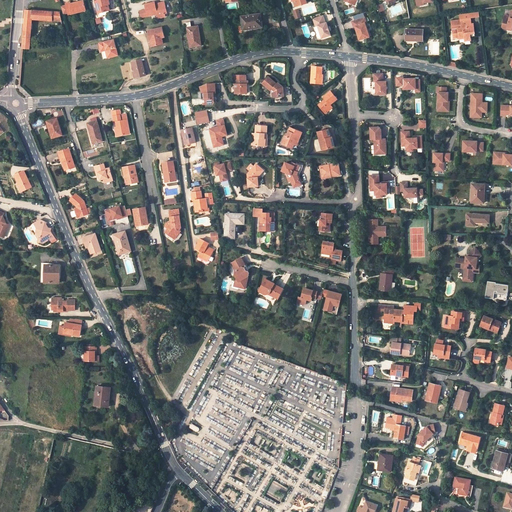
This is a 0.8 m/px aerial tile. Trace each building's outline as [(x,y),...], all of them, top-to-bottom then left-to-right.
[(70,14),(87,10),(84,0),(72,3),(71,2),(67,3),(67,4),(62,6),(64,14),(69,12),(70,14)] [(99,0),(97,1),(100,12),(110,10),(110,9),(114,8),(113,3),(114,2),(113,0),(99,0)] [(156,2),(147,4),(148,9),(141,11),(143,17),(149,16),(150,16),(159,14),(160,18),(167,17),(166,13),(168,13),(166,2),(156,4),(156,2)] [(54,12),(27,10),(26,10),(24,37),(31,37),(33,19),(53,21),(54,12)] [(509,27),(511,28),(511,10),(510,10),(509,17),(504,16),(503,26),(504,28),(508,29),(509,27)] [(61,12),(54,12),(53,21),(62,22),(61,12)] [(260,14),(241,16),(243,29),(262,27),(260,14)] [(317,26),(321,38),(331,35),(327,22),(326,23),(324,16),(314,19),(313,19),(316,26),(317,26)] [(370,36),(366,24),(366,23),(367,23),(365,18),(353,22),(355,27),(356,26),(361,39),(370,36)] [(471,36),(470,33),(475,33),(474,24),(472,24),(471,20),(462,21),(462,20),(453,21),(454,35),(457,37),(460,37),(460,39),(466,38),(466,40),(471,40),(471,36)] [(190,22),(185,23),(185,28),(187,27),(191,47),(201,45),(200,36),(198,37),(196,26),(191,27),(190,22)] [(153,39),(155,46),(164,44),(163,38),(166,37),(164,28),(150,31),(152,39),(153,39)] [(424,30),(406,29),(406,40),(423,41),(424,30)] [(115,39),(100,43),(102,51),(107,50),(109,49),(111,57),(119,55),(115,39)] [(142,59),(132,62),(134,70),(136,70),(138,77),(146,75),(142,59)] [(322,68),(312,67),(309,83),(319,84),(320,76),(321,76),(322,68)] [(383,82),(383,74),(373,74),(374,82),(376,82),(377,95),(387,94),(386,81),(383,82)] [(246,75),(235,75),(235,84),(235,93),(247,93),(247,84),(246,84),(246,80),(246,75)] [(276,84),(268,76),(264,80),(262,83),(272,92),(272,97),(277,98),(277,95),(283,95),(283,87),(277,83),(276,84)] [(412,89),(416,89),(416,92),(420,92),(420,80),(416,80),(416,78),(404,79),(404,78),(397,78),(397,86),(404,85),(404,89),(407,89),(408,90),(408,91),(409,91),(410,91),(411,91),(412,91),(412,90),(412,89)] [(215,92),(215,83),(208,84),(201,87),(203,93),(204,93),(204,98),(203,98),(203,104),(212,103),(216,99),(216,97),(215,96),(213,96),(213,93),(215,92)] [(448,101),(449,93),(447,93),(447,88),(437,87),(437,92),(439,93),(438,101),(441,101),(440,109),(449,109),(450,101),(448,101)] [(337,98),(330,90),(323,96),(326,99),(318,105),(324,113),(332,107),(330,104),(337,98)] [(490,111),(490,104),(485,104),(485,101),(483,101),(483,95),(474,95),(473,118),(484,119),(485,113),(485,111),(490,111)] [(449,111),(449,109),(440,109),(441,101),(438,101),(438,111),(449,111)] [(511,107),(501,107),(500,117),(505,118),(505,116),(511,116),(511,107)] [(129,134),(127,120),(121,122),(120,116),(121,116),(120,110),(113,112),(114,123),(116,123),(117,129),(116,130),(117,136),(129,134)] [(207,110),(196,113),(199,124),(209,122),(207,110)] [(62,135),(57,119),(47,121),(52,138),(62,135)] [(102,141),(97,121),(88,123),(93,143),(102,141)] [(223,145),(221,136),(226,135),(224,125),(218,127),(210,129),(214,147),(223,145)] [(267,126),(256,125),(256,133),(255,138),(254,138),(253,145),(265,146),(265,139),(264,139),(264,134),(266,134),(267,126)] [(193,126),(182,129),(184,139),(186,139),(187,143),(187,144),(196,142),(193,126)] [(379,127),(370,128),(370,140),(374,140),(374,145),(377,145),(377,154),(386,154),(385,139),(381,139),(381,129),(379,127)] [(302,133),(291,128),(286,136),(282,143),(292,148),(294,145),(296,141),(298,142),(302,133)] [(330,138),(328,129),(318,132),(322,150),(331,148),(329,138),(330,138)] [(409,132),(401,132),(402,144),(404,144),(406,146),(406,149),(407,149),(407,150),(408,150),(408,151),(409,151),(410,151),(411,151),(412,150),(412,149),(413,149),(422,148),(421,136),(413,137),(413,138),(410,138),(409,132)] [(482,152),(482,143),(477,143),(477,142),(463,141),(463,152),(476,153),(477,151),(482,152)] [(75,167),(69,149),(59,152),(62,162),(64,161),(67,170),(75,167)] [(442,171),(442,161),(449,161),(449,153),(433,154),(433,163),(434,163),(435,171),(442,171)] [(503,165),(503,163),(495,162),(496,153),(494,153),(493,165),(503,165)] [(511,167),(511,155),(504,155),(504,154),(496,153),(495,162),(503,163),(503,165),(511,166),(511,167)] [(174,161),(163,163),(164,172),(166,171),(167,182),(176,180),(174,161)] [(299,166),(292,163),(291,165),(285,162),(282,171),(287,173),(291,174),(291,176),(291,177),(289,178),(290,182),(293,189),(300,186),(297,175),(300,176),(301,173),(299,173),(301,168),(303,168),(303,166),(300,165),(299,166)] [(323,178),(341,174),(337,162),(319,167),(323,178)] [(231,171),(230,164),(220,165),(216,166),(215,166),(217,176),(220,175),(221,182),(228,180),(226,172),(231,171)] [(100,176),(100,179),(101,181),(104,180),(104,182),(113,180),(111,172),(106,173),(106,171),(104,165),(95,168),(97,177),(100,176)] [(135,165),(123,168),(125,176),(127,175),(129,184),(138,182),(135,165)] [(257,165),(249,174),(248,185),(258,185),(258,175),(260,174),(261,175),(264,171),(257,165)] [(28,180),(24,171),(15,175),(19,183),(22,191),(30,188),(27,180),(28,180)] [(389,188),(388,182),(383,182),(383,184),(379,184),(379,175),(370,175),(370,187),(375,187),(375,190),(375,195),(376,195),(377,195),(377,196),(377,197),(378,197),(379,197),(380,197),(381,197),(381,196),(382,195),(387,194),(387,188),(389,188)] [(407,183),(401,183),(401,191),(405,191),(405,198),(409,198),(409,199),(410,200),(411,200),(412,200),(413,199),(414,197),(417,197),(417,196),(423,195),(423,190),(417,190),(417,189),(408,189),(407,183)] [(485,185),(472,184),(471,202),(481,203),(482,191),(485,191),(485,185)] [(195,201),(196,212),(203,211),(203,210),(204,209),(208,209),(207,203),(207,199),(202,200),(201,192),(192,193),(193,201),(195,201)] [(84,201),(77,194),(71,200),(76,206),(77,208),(75,208),(78,217),(88,214),(84,201)] [(145,207),(134,209),(135,218),(137,217),(139,226),(148,224),(145,207)] [(128,218),(125,208),(120,209),(120,208),(106,211),(108,221),(117,219),(122,218),(122,219),(128,218)] [(271,221),(272,212),(263,212),(263,208),(253,208),(253,216),(261,216),(261,223),(260,224),(260,227),(266,227),(266,230),(274,230),(274,221),(271,221)] [(179,209),(170,211),(171,222),(170,223),(168,222),(165,226),(168,228),(166,232),(174,239),(180,231),(179,230),(181,228),(179,209)] [(6,223),(2,216),(3,214),(0,212),(0,236),(4,237),(8,224),(6,223)] [(329,224),(329,222),(330,222),(332,222),(333,214),(322,213),(322,219),(321,219),(319,230),(324,231),(325,229),(330,230),(330,224),(329,224)] [(244,214),(226,214),(225,238),(234,239),(235,224),(244,224),(244,214)] [(489,215),(467,214),(467,226),(475,226),(475,222),(489,223),(489,215)] [(47,222),(40,220),(33,223),(37,229),(41,236),(39,237),(38,240),(38,241),(41,242),(42,244),(48,241),(50,241),(55,239),(50,231),(49,231),(48,230),(48,228),(46,225),(47,222)] [(377,220),(368,220),(368,244),(378,244),(378,236),(386,236),(386,227),(378,227),(377,220)] [(131,251),(125,231),(114,235),(116,245),(119,244),(122,253),(131,251)] [(210,232),(211,240),(219,239),(217,231),(210,232)] [(101,250),(96,234),(84,238),(87,247),(89,247),(93,246),(95,252),(101,250)] [(196,249),(201,251),(198,256),(204,260),(205,258),(208,260),(212,253),(205,249),(206,248),(209,244),(201,239),(196,249)] [(322,252),(332,253),(332,255),(332,256),(332,259),(342,260),(343,251),(336,251),(334,247),(334,243),(324,242),(322,252)] [(463,279),(472,280),(473,273),(474,269),(476,269),(476,265),(477,257),(481,255),(475,248),(470,252),(469,257),(469,258),(468,260),(465,259),(456,258),(455,268),(464,269),(463,279)] [(237,270),(239,274),(238,279),(240,279),(240,282),(246,283),(249,275),(248,273),(249,272),(250,271),(248,269),(247,269),(244,266),(245,264),(240,258),(231,264),(236,270),(237,270)] [(60,283),(60,265),(50,265),(46,265),(45,282),(60,283)] [(389,290),(390,282),(391,282),(392,275),(393,275),(394,270),(383,268),(382,274),(381,273),(380,289),(389,290)] [(237,274),(234,285),(245,288),(246,283),(240,282),(240,279),(238,279),(239,274),(237,274)] [(266,277),(259,290),(265,293),(270,292),(271,294),(278,297),(283,287),(274,282),(273,283),(270,282),(271,280),(266,277)] [(486,281),(485,298),(506,300),(508,284),(486,281)] [(304,288),(302,296),(299,295),(298,301),(304,303),(306,302),(307,298),(312,299),(313,296),(316,297),(318,290),(308,287),(307,289),(304,288)] [(338,294),(335,293),(335,292),(330,290),(327,297),(324,309),(325,309),(332,311),(334,304),(339,306),(342,294),(338,293),(338,294)] [(75,310),(75,300),(68,300),(68,301),(64,301),(62,301),(62,299),(62,298),(52,298),(52,310),(54,310),(59,310),(59,311),(68,311),(68,310),(75,310)] [(337,314),(339,306),(334,304),(332,311),(325,309),(324,309),(324,310),(337,314)] [(402,321),(403,310),(394,309),(394,307),(390,307),(391,305),(379,304),(379,311),(381,311),(381,310),(385,311),(384,319),(389,320),(388,322),(395,323),(396,321),(400,321),(402,321)] [(416,311),(417,307),(414,307),(405,306),(405,310),(403,310),(402,321),(402,322),(413,323),(414,311),(416,311)] [(451,317),(445,317),(444,324),(448,325),(448,329),(457,330),(458,324),(457,323),(457,321),(459,321),(463,322),(464,313),(454,312),(453,318),(451,317)] [(501,322),(484,315),(480,325),(492,330),(494,327),(498,329),(501,322)] [(80,335),(82,325),(66,322),(64,332),(71,333),(71,334),(80,335)] [(390,337),(389,343),(391,343),(390,353),(391,353),(399,355),(400,353),(409,354),(410,345),(397,343),(397,338),(390,337)] [(443,340),(437,339),(436,344),(435,344),(434,353),(439,354),(439,355),(449,356),(450,345),(445,345),(445,347),(442,346),(442,344),(443,340)] [(96,346),(85,346),(85,361),(99,361),(99,355),(95,355),(95,351),(96,351),(96,346)] [(486,350),(476,348),(473,362),(478,363),(479,359),(485,360),(490,361),(491,352),(485,351),(486,350)] [(410,366),(391,363),(390,375),(396,375),(402,376),(409,377),(410,366)] [(441,385),(430,383),(426,400),(437,403),(441,385)] [(111,387),(97,386),(95,403),(102,404),(102,406),(108,407),(111,387)] [(413,389),(392,387),(390,401),(411,404),(413,389)] [(470,393),(460,390),(454,408),(463,411),(465,404),(467,404),(470,393)] [(505,406),(495,404),(493,413),(494,413),(492,423),(498,424),(502,425),(504,415),(503,415),(505,406)] [(394,438),(403,439),(406,421),(395,419),(393,429),(395,430),(394,438)] [(436,433),(434,425),(429,426),(417,435),(418,437),(416,443),(423,445),(424,442),(434,434),(436,433)] [(480,437),(462,433),(460,441),(469,444),(468,446),(467,451),(475,453),(477,448),(480,437)] [(497,451),(496,451),(492,468),(502,471),(505,462),(507,454),(497,451)] [(392,456),(380,454),(378,470),(390,471),(392,456)] [(413,462),(409,461),(406,472),(408,472),(406,477),(410,478),(414,480),(415,476),(417,472),(419,472),(421,465),(418,464),(420,460),(414,458),(413,462)] [(470,481),(455,478),(454,487),(459,488),(458,494),(467,496),(470,481)] [(419,503),(420,496),(412,495),(411,502),(419,503)] [(410,501),(397,497),(393,511),(403,511),(405,508),(406,508),(409,509),(410,501)] [(374,511),(377,505),(366,501),(361,511),(374,511)]
